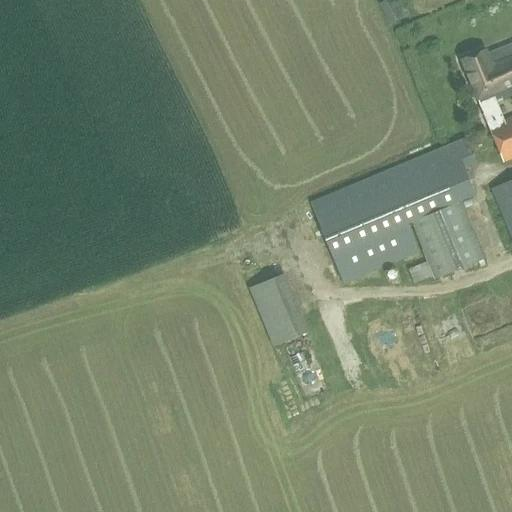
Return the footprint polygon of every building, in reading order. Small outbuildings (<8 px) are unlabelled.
[(403,17),(394,0),(388,0),(380,5),(390,24),(403,17)] [(503,162),(511,158),(511,117),(504,120),(496,102),(511,95),(511,44),(488,54),(486,49),(461,59),(503,162)] [(415,283),(434,275),(435,279),(486,258),(460,201),(475,196),(463,167),(476,162),(466,137),(311,202),(344,283),(419,252),(407,223),(410,221),(428,261),(409,269),(415,283)] [(511,180),(492,189),(511,234),(511,180)] [(277,327),(302,328),(302,315),(291,314),(291,317),(277,317),(277,327)] [(324,362),(302,370),(308,387),(330,379),(324,362)]
